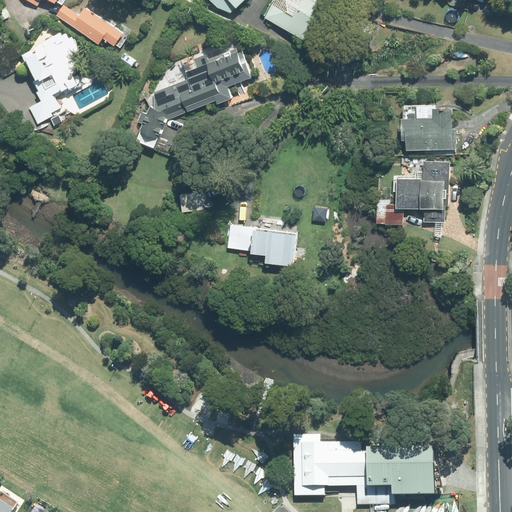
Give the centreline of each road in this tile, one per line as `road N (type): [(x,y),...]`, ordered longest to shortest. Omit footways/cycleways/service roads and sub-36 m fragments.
road 1 (secondary): [(500,511),(494,299),(498,226),(511,172)]
road 2 (unknown): [(511,77),(326,77),(276,92),(263,105)]
